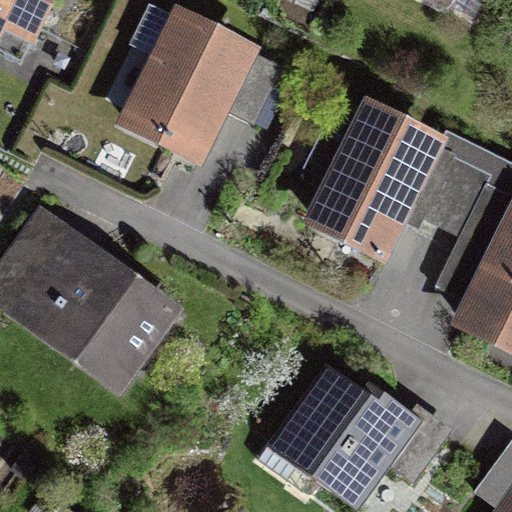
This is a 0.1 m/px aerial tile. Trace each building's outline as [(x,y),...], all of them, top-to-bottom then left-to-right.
[(0,0),(0,37),(4,28),(41,47),(64,0),(0,0)] [(457,0),(408,0),(449,19),(457,0)] [(263,66),(173,26),(123,136),(212,177),(263,66)] [(442,152),(363,118),(309,241),(388,276),(442,152)] [(185,327),(44,221),(0,278),(0,320),(121,412),(185,327)] [(511,225),(456,347),(511,372),(511,225)] [(445,454),(330,380),(273,468),(341,511),(365,511),(385,481),(414,500),(445,454)]
